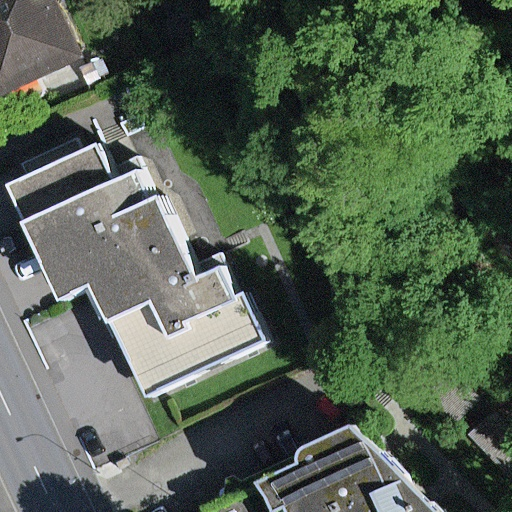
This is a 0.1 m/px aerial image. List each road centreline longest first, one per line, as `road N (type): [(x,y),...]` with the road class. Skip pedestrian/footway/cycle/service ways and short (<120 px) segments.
road 1 (track): [(511,250),(255,0)]
road 2 (secondary): [(55,511),(0,393)]
